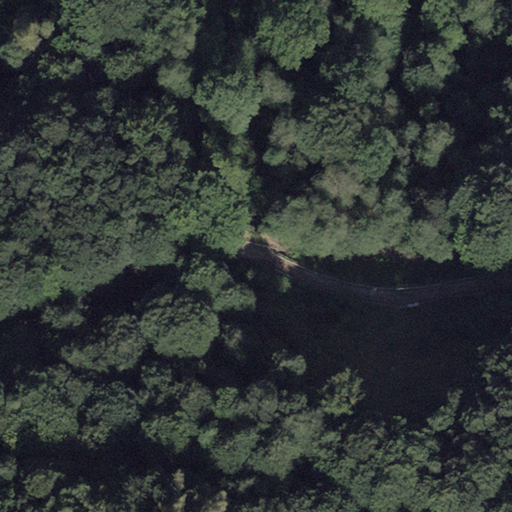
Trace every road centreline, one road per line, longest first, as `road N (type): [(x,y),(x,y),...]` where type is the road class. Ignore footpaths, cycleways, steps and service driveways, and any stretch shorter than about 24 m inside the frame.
road 1 (track): [(511,300),(433,303),(212,259),(0,330)]
road 2 (track): [(0,450),(222,444),(393,511)]
